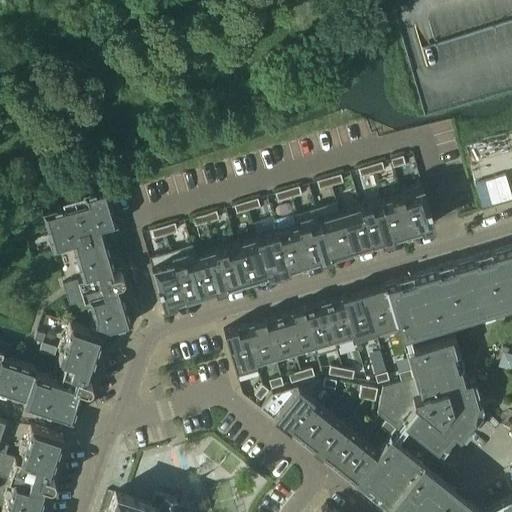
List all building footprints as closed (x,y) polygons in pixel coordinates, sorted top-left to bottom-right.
[(511,0),(390,0),(422,105),(511,78),(511,0)] [(402,154),(391,158),(393,165),(405,162),(402,154)] [(382,160),(370,164),(372,172),(384,168),(382,160)] [(370,164),(358,167),(361,175),(372,172),(370,164)] [(340,173),(329,176),(331,184),(342,180),(340,173)] [(329,176),(317,179),(319,187),(331,184),(329,176)] [(421,180),(399,186),(412,230),(434,223),(423,187),(422,184),(421,180)] [(117,223),(111,204),(106,188),(105,184),(82,191),(82,193),(62,199),(63,203),(42,209),(46,225),(53,248),(72,243),(104,233),(102,227),(117,223)] [(299,185),(287,188),(289,196),(301,192),(299,185)] [(400,191),(380,197),(391,236),(396,234),(412,230),(399,186),(398,186),(400,191)] [(271,188),(260,190),(262,210),(273,209),(271,188)] [(287,188),(275,192),(278,199),(289,196),(287,188)] [(257,197),(246,200),(248,208),(260,205),(257,197)] [(380,197),(359,203),(370,242),(391,236),(380,197)] [(337,199),(336,200),(350,248),(370,242),(359,203),(355,204),(339,209),(337,199)] [(246,200),(234,204),(236,211),(248,208),(246,200)] [(336,200),(315,206),(329,254),(350,248),(336,200)] [(315,206),(294,212),(308,260),(329,254),(315,206)] [(216,209),(204,212),(206,220),(218,217),(216,209)] [(204,212),(193,216),(195,224),(206,220),(204,212)] [(296,221),(276,227),(288,266),(299,263),(308,260),(294,212),(293,212),(296,221)] [(174,221),(163,225),(165,232),(177,229),(174,221)] [(163,225),(151,228),(153,236),(165,232),(163,225)] [(276,227),(255,233),(267,272),(288,266),(276,227)] [(116,272),(104,234),(104,233),(72,243),(82,276),(62,282),(66,292),(124,276),(123,275),(121,273),(120,272),(119,273),(117,272),(116,272)] [(245,236),(235,239),(246,278),(267,272),(255,233),(245,236)] [(235,239),(214,245),(225,284),(246,278),(235,239)] [(191,242),(170,248),(184,297),(205,291),(191,242)] [(191,242),(205,291),(225,284),(214,245),(213,246),(195,251),(194,251),(191,242)] [(372,455),(353,480),(392,511),(511,511),(511,243),(385,281),(396,320),(399,332),(405,330),(409,329),(429,323),(433,322),(452,316),(462,313),(493,304),(502,301),(511,298),(511,497),(485,511),(478,511),(465,502),(459,497),(451,491),(386,439),(372,455)] [(161,251),(148,255),(162,303),(184,297),(170,248),(161,251)] [(131,323),(120,286),(119,282),(121,281),(122,281),(123,279),(124,277),(124,276),(66,292),(69,303),(88,297),(93,314),(89,326),(101,331),(131,323)] [(372,285),(362,288),(376,336),(377,336),(375,326),(396,320),(385,281),(384,281),(373,284),(372,285)] [(351,291),(342,294),(356,342),(376,336),(362,288),(353,291),(351,291)] [(331,297),(322,300),(336,348),(337,347),(336,343),(353,338),(355,342),(356,342),(342,294),(332,296),(331,297)] [(312,303),(302,305),(317,353),(336,348),(322,300),(313,302),(312,303)] [(291,309),(283,311),(294,350),(311,345),(313,344),(316,354),(317,353),(302,305),(293,308),(291,309)] [(273,314),(263,317),(275,356),(294,350),(283,311),(274,314),(273,314)] [(253,320),(244,323),(258,371),(259,370),(256,361),(263,359),(275,356),(263,317),(254,320),(253,320)] [(86,376),(101,331),(89,326),(69,319),(52,374),(80,385),(83,385),(86,386),(87,386),(88,385),(90,382),(90,381),(90,380),(89,378),(87,377),(86,376)] [(232,326),(223,329),(229,349),(230,351),(230,353),(237,377),(246,374),(258,371),(244,323),(233,326),(232,326)] [(36,330),(34,338),(42,341),(44,332),(36,330)] [(377,410),(377,412),(379,414),(385,418),(394,426),(395,427),(397,429),(403,422),(434,446),(453,424),(460,429),(476,410),(469,385),(460,388),(445,338),(419,345),(405,350),(412,375),(411,375),(400,379),(393,381),(382,384),(382,387),(377,410)] [(70,417),(80,385),(52,374),(34,368),(35,364),(7,355),(11,343),(0,339),(0,393),(5,395),(7,391),(24,397),(22,401),(40,407),(39,411),(47,413),(49,409),(70,417)] [(330,365),(328,373),(340,375),(342,367),(330,365)] [(312,366),(300,370),(302,377),(314,374),(312,366)] [(342,367),(340,375),(352,377),(354,369),(342,367)] [(409,368),(398,372),(400,379),(411,375),(409,368)] [(300,370),(288,373),(291,381),(302,377),(300,370)] [(386,370),(375,374),(377,381),(389,378),(386,370)] [(281,375),(269,379),(271,386),(283,383),(281,375)] [(323,376),(322,384),(334,387),(335,379),(323,376)] [(262,383),(254,393),(260,398),(268,388),(262,383)] [(361,383),(358,396),(366,397),(369,385),(361,383)] [(263,402),(260,406),(273,416),(274,417),(288,428),(313,396),(297,384),(276,390),(272,391),(271,392),(263,402)] [(369,385),(366,397),(374,399),(377,387),(369,385)] [(313,396),(288,428),(295,434),(296,435),(303,441),(329,409),(313,396)] [(329,409),(303,441),(311,447),(312,448),(319,454),(345,422),(329,409)] [(0,438),(6,420),(0,417),(0,462),(53,480),(53,478),(53,477),(52,475),(51,474),(50,473),(49,473),(62,433),(30,422),(19,456),(5,452),(8,443),(0,440),(0,438)] [(385,418),(380,425),(389,432),(394,426),(385,418)] [(345,422),(319,454),(320,454),(327,459),(328,460),(335,466),(361,435),(345,422)] [(361,435),(335,466),(336,467),(343,472),(344,473),(351,479),(377,447),(361,435)] [(52,482),(52,480),(53,480),(0,462),(0,473),(12,478),(1,511),(36,511),(46,482),(48,483),(51,483),(52,482)] [(163,493),(155,490),(151,502),(115,490),(107,511),(171,511),(172,509),(176,497),(163,493)]
